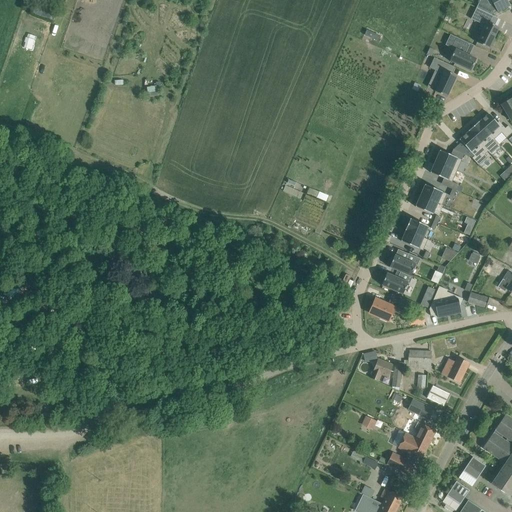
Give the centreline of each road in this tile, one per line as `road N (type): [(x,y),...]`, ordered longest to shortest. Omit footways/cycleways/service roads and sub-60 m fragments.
road 1 (unclassified): [(0,435),(69,434),(141,398),(176,391),(225,402),(266,377),(360,347)]
road 2 (residential): [(360,347),(357,304),(440,115),(511,53)]
road 3 (unclassified): [(360,347),(511,318)]
road 4 (unclassified): [(417,511),(489,376)]
